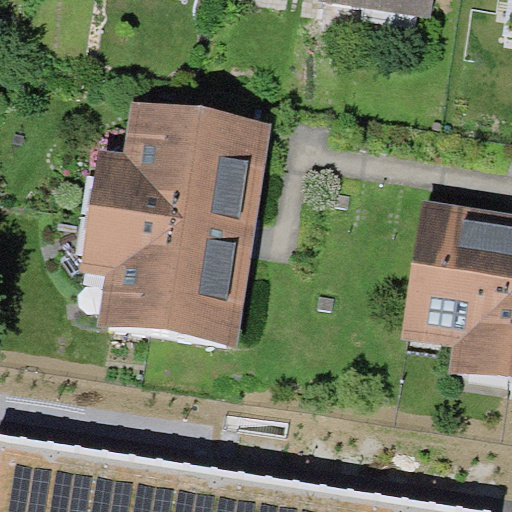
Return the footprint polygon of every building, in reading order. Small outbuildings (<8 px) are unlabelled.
[(317,0),(316,6),(428,23),(431,0),(317,0)] [(511,0),(505,0),(501,25),(511,26),(511,0)] [(101,334),(222,353),(256,141),(135,122),(126,176),(96,171),(80,276),(109,280),(101,334)] [(511,234),(423,222),(405,343),(459,351),(455,380),(511,388),(511,234)] [(0,511),(482,511),(486,491),(0,419),(0,511)]
